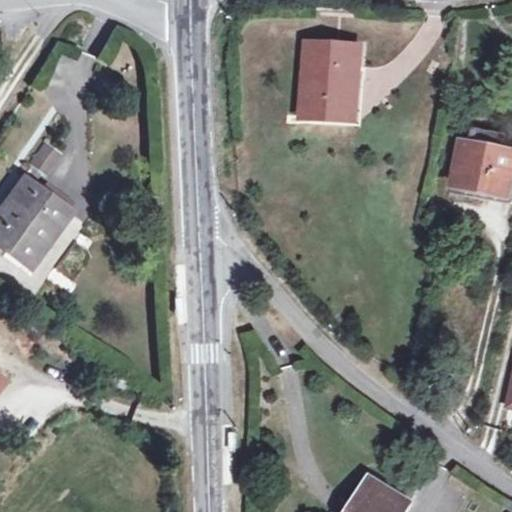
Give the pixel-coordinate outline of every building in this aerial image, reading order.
[(351,92),(359,93),(362,48),(308,44),(304,118),(350,121),(351,92)] [(358,121),(359,93),(351,92),(350,121),(358,121)] [(47,174),(61,154),(47,144),(32,164),(47,174)] [(510,199),(511,191),(511,154),(464,144),(455,187),(510,199)] [(13,200),(2,215),(0,214),(0,245),(31,268),(72,212),(24,176),(9,197),(13,200)] [(179,318),(178,296),(168,297),(169,318),(179,318)] [(238,456),(237,435),(227,435),(228,457),(238,456)] [(353,507),(350,511),(408,511),(413,503),(410,501),(418,489),(416,483),(402,474),(392,491),(371,477),(353,507)] [(336,511),(350,511),(353,507),(343,500),(336,511)]
